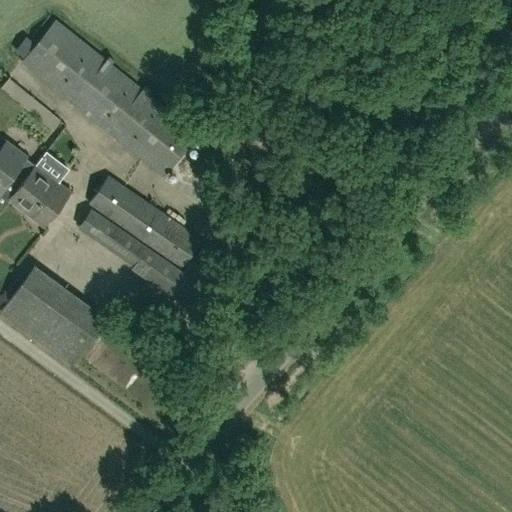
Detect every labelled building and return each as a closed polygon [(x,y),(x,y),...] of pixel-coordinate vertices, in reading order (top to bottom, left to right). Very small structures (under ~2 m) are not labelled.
[(162,175),(196,134),(55,20),(22,62),(162,175)] [(9,199),(34,166),(33,164),(25,158),(26,156),(7,140),(0,149),(0,210),(9,199)] [(33,164),(34,166),(9,199),(43,225),(70,190),(56,180),(67,166),(46,150),(34,165),(33,164)] [(89,202),(181,265),(200,238),(107,175),(89,202)] [(77,226),(134,264),(130,269),(193,313),(222,271),(194,252),(181,270),(90,207),(77,226)] [(0,311),(72,365),(106,317),(33,264),(0,309),(0,311)]
